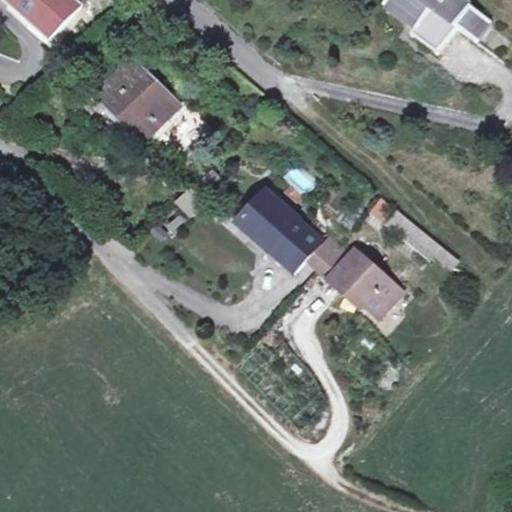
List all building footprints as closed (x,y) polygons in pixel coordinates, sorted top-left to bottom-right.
[(10,5),(51,41),(81,7),(72,0),(15,0),(10,5)] [(412,36),(439,56),(458,29),(478,44),(493,23),(461,0),(389,0),(384,7),(416,31),(412,36)] [(100,98),(145,142),(180,107),(135,63),(100,98)] [(178,167),(212,133),(189,110),(155,143),(178,167)] [(190,218),(209,202),(194,184),(175,200),(190,218)] [(323,243),(266,194),(243,220),(273,246),(268,252),(295,275),(306,263),(323,243)] [(379,197),(369,214),(384,223),(393,206),(379,197)] [(268,252),(273,246),(243,220),(238,226),(268,252)] [(323,243),(306,263),(317,273),(340,246),(328,236),(323,243)] [(340,246),(317,273),(328,282),(351,256),(340,246)] [(404,293),(355,251),(351,256),(328,282),(348,299),(352,295),(380,320),(404,293)]
